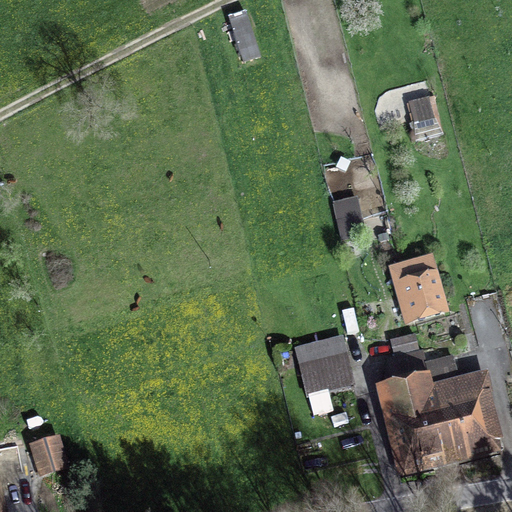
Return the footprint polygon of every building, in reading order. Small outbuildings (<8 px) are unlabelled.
[(429,97),(408,102),(413,123),(434,118),(429,97)] [(361,209),(336,214),(344,252),(369,247),(361,209)] [(435,262),(392,274),(404,316),(447,304),(435,262)] [(416,336),(390,341),(393,356),(419,350),(416,336)] [(446,456),(431,391),(427,376),(425,364),(422,352),(383,361),(407,465),(446,456)] [(346,354),(302,365),(310,398),(354,387),(346,354)] [(451,370),(449,359),(425,364),(427,376),(451,370)] [(431,391),(446,456),(499,443),(484,378),(431,391)] [(63,448),(33,456),(43,489),(73,480),(63,448)] [(0,511),(12,511),(0,458),(0,511)]
